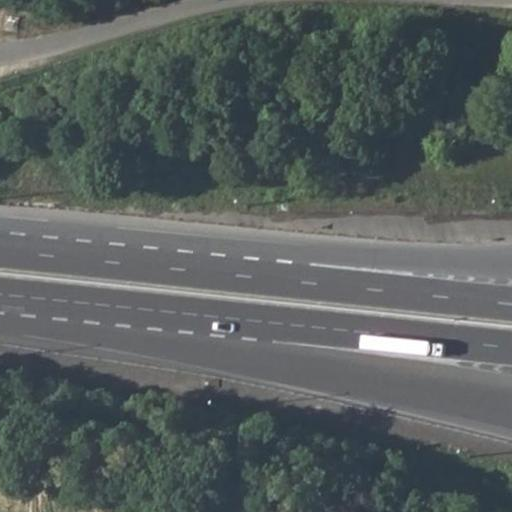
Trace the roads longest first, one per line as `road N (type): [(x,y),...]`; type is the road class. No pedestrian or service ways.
road 1 (motorway): [(243,319),(324,366),(511,409)]
road 2 (motorway): [(283,280),(0,250)]
road 3 (motorway): [(243,319),(511,347)]
road 4 (unclassified): [(0,58),(26,61),(247,0)]
road 5 (motorway): [(0,294),(243,319)]
road 6 (motorway): [(511,266),(371,259),(283,280)]
road 7 (motorway): [(511,304),(283,280)]
